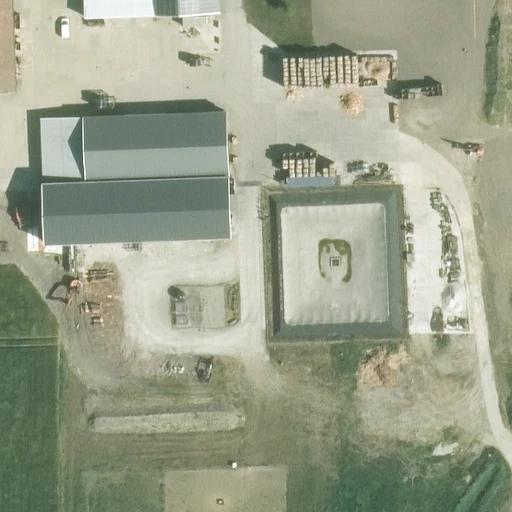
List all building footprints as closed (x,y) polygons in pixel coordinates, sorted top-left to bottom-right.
[(0,0),(0,91),(17,92),(13,0),(0,0)] [(84,0),(85,19),(220,15),(219,0),(84,0)] [(369,119),(404,119),(404,50),(359,50),(359,89),(355,89),(355,109),(369,109),(369,119)] [(227,175),(225,113),(85,119),(87,181),(227,175)] [(373,177),(396,178),(397,165),(374,164),(373,177)] [(227,175),(87,181),(44,183),(47,242),(230,234),(227,175)] [(180,325),(203,325),(203,284),(180,284),(180,325)]
